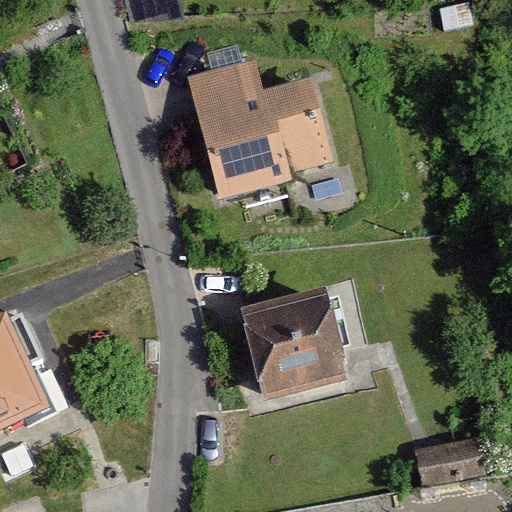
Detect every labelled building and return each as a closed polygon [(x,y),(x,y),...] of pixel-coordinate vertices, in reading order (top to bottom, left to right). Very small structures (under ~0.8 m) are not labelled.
[(126,0),(131,20),(184,21),(179,0),(126,0)] [(254,64),(190,81),(222,201),(287,184),(284,175),(330,163),(310,88),(264,100),(254,64)] [(325,296),(243,313),(261,401),(344,385),(325,296)] [(3,321),(0,322),(0,431),(44,412),(3,321)] [(478,444),(418,453),(422,483),(483,474),(478,444)]
